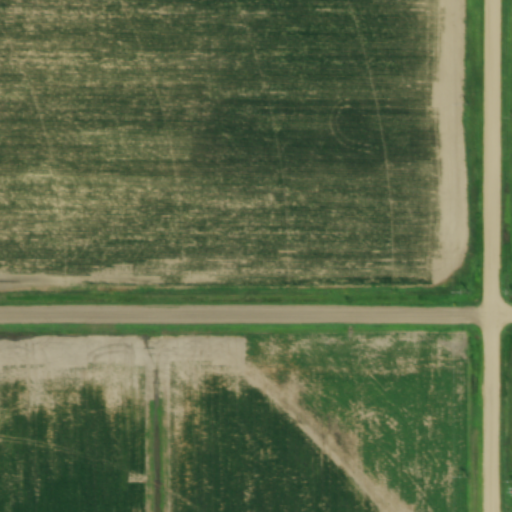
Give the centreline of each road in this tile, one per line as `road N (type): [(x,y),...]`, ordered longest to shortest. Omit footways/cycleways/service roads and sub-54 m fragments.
road 1 (residential): [(487,511),(494,0)]
road 2 (residential): [(0,315),(511,316)]
